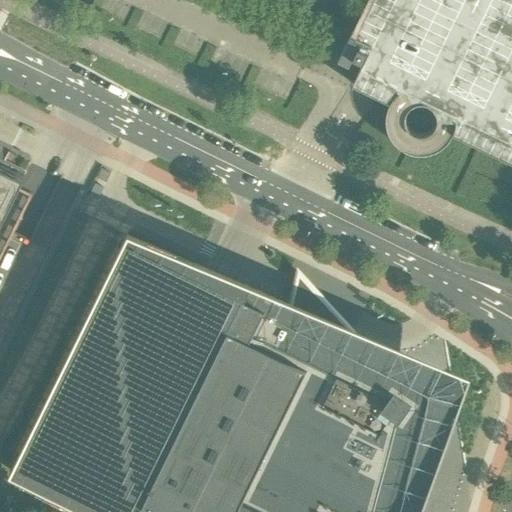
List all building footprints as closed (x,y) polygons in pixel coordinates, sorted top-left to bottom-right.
[(511,0),(369,0),(361,18),(358,29),(340,56),(363,67),(355,82),(381,95),(392,101),(390,108),(389,114),(389,122),(394,136),(404,147),(410,150),(418,152),(425,152),(434,151),(443,145),(448,140),(455,131),(511,159),(511,0)] [(26,170),(0,157),(0,351),(50,250),(30,240),(39,222),(8,207),(26,170)] [(102,168),(97,177),(106,181),(111,173),(102,168)] [(89,195),(98,199),(104,187),(95,183),(89,195)] [(401,511),(421,438),(425,425),(426,421),(426,420),(426,419),(427,416),(435,385),(255,298),(127,235),(12,470),(97,511),(401,511)]
